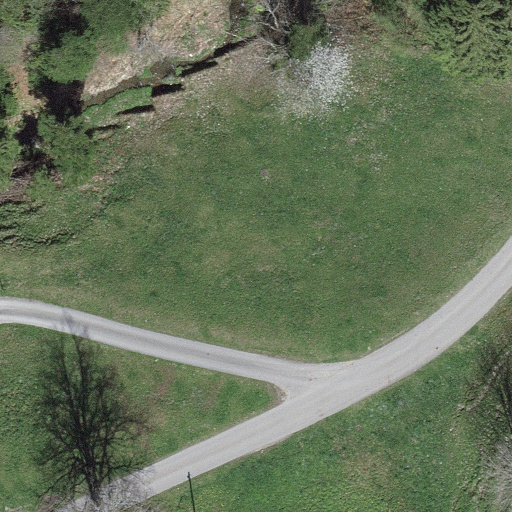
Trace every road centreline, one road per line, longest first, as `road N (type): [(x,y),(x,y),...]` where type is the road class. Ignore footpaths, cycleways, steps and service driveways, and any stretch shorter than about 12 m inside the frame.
road 1 (track): [(511,253),(466,311),(365,385),(280,374),(25,309),(0,310)]
road 2 (track): [(87,511),(365,385)]
